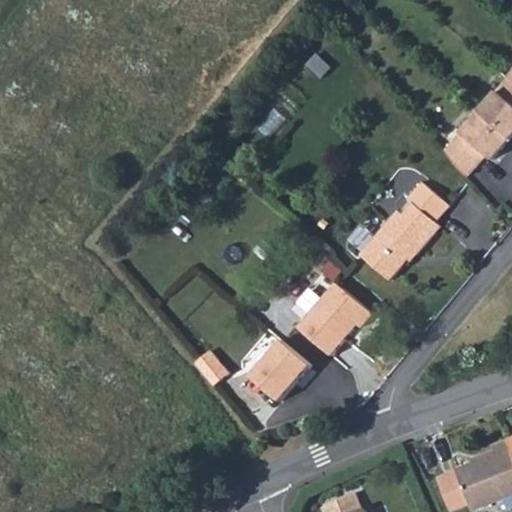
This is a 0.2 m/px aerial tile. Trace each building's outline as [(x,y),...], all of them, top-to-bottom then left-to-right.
[(309,65),(324,78),(333,68),(319,55),(309,65)] [(508,79),(447,153),(469,177),(487,155),(493,160),(511,136),(511,72),(507,78),(508,79)] [(251,108),(259,115),(269,104),(260,96),(251,108)] [(363,256),(393,281),(411,259),(409,257),(414,251),(419,256),(443,227),(438,223),(452,206),(424,183),(410,200),(414,204),(405,215),(400,211),(363,256)] [(300,328),(334,356),(360,325),(364,328),(375,315),(339,283),(300,328)] [(254,377),(283,402),(314,366),(285,340),(254,377)] [(197,364),(216,387),(232,374),(213,351),(197,364)] [(511,441),(496,447),(499,455),(461,471),(442,479),(455,511),(473,504),(476,511),(511,496),(511,441)] [(367,511),(366,508),(364,509),(357,493),(324,507),(325,511),(367,511)]
